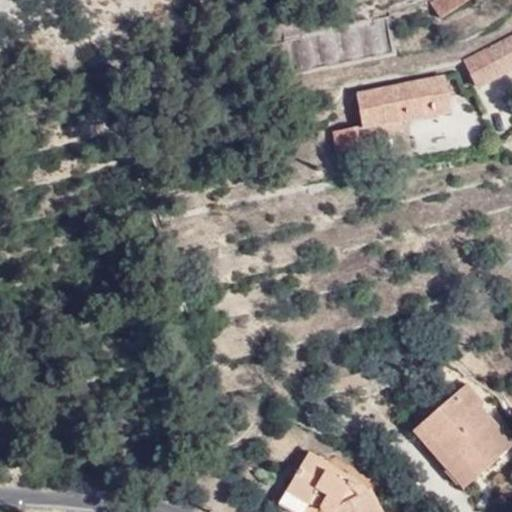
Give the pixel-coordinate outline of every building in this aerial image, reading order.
[(433,0),(443,15),(465,0),(433,0)] [(511,66),(511,33),(461,61),(474,87),(511,66)] [(451,112),(445,75),(355,98),(360,127),(333,133),(341,176),(364,171),(362,150),(379,148),(377,127),(451,112)] [(475,377),(424,417),(459,459),(451,465),(463,480),(511,440),(511,431),(486,399),(491,395),(475,377)] [(459,459),(424,417),(417,423),(451,465),(459,459)] [(388,511),(375,481),(313,442),(280,499),(302,511),(388,511)]
